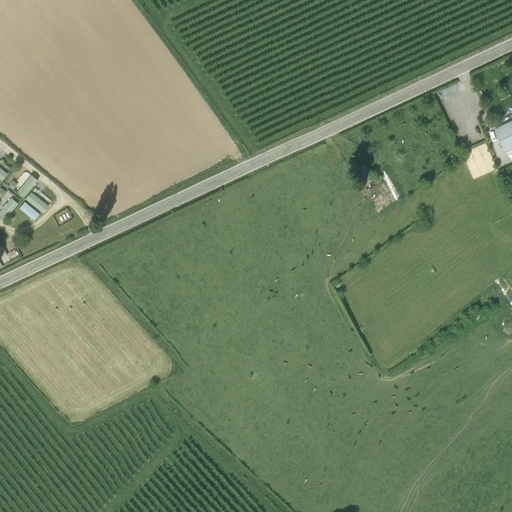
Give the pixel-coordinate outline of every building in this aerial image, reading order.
[(511,107),(511,108),(511,120),(494,129),(505,153),(511,149),(511,107)] [(364,164),(353,171),(363,187),(374,180),(364,164)] [(31,176),(16,193),(23,199),(37,181),(31,176)] [(30,194),(25,200),(42,214),(43,213),(44,212),(46,210),(47,209),(48,207),(30,194)] [(2,210),(0,212),(0,218),(4,221),(18,205),(11,199),(6,205),(5,204),(1,209),(2,210)] [(24,203),(18,210),(34,223),(39,216),(24,203)]
